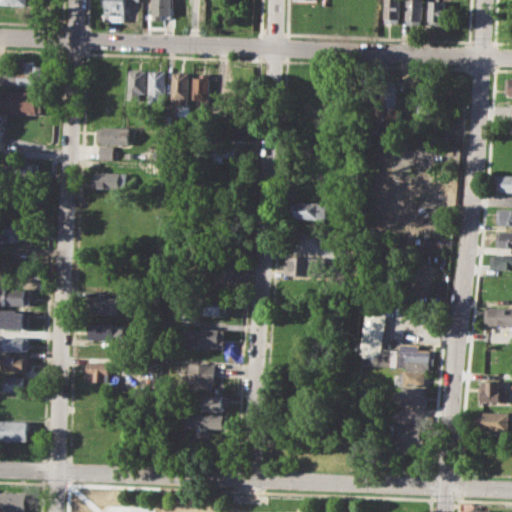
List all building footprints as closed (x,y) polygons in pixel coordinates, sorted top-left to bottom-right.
[(127,0),(127,22),(106,21),(107,0),(127,0)] [(152,0),(171,0),(171,16),(163,16),(163,20),(152,19),(152,0)] [(384,0),(399,0),(399,22),(383,21),(384,0)] [(406,0),(423,0),(422,24),(405,23),(406,0)] [(428,0),(446,0),(445,24),(428,23),(428,0)] [(4,64),(17,64),(17,60),(36,60),(35,65),(45,65),(45,86),(4,85),(4,64)] [(130,69),(147,70),(146,94),(129,93),(130,69)] [(150,70),(149,102),(165,102),(167,71),(150,70)] [(173,71),(189,71),(188,102),(172,102),(173,71)] [(194,77),(209,77),(208,104),(192,103),(194,77)] [(381,79),(398,81),(395,116),(379,114),(381,79)] [(402,82),(400,114),(415,115),(417,83),(402,82)] [(421,83),(419,115),(433,116),(435,84),(421,83)] [(2,89),(43,91),(42,114),(1,112),(2,89)] [(99,126),(130,128),(130,144),(98,142),(99,126)] [(114,159),(115,146),(100,145),(100,159),(114,159)] [(235,157),(235,147),(214,147),(214,157),(235,157)] [(8,161),(40,163),(39,180),(8,178),(8,161)] [(147,162),(158,162),(158,172),(146,171),(147,162)] [(96,172),(129,173),(129,183),(121,183),(121,188),(96,187),(96,172)] [(497,174),(511,174),(511,191),(497,191),(497,174)] [(291,186),(326,188),(326,200),(291,198),(291,186)] [(291,201),(327,203),(327,218),(291,217),(291,201)] [(496,208),(511,208),(511,224),(496,224),(496,208)] [(0,220),(36,222),(35,238),(22,238),(22,241),(0,240),(0,220)] [(496,230),(511,230),(511,247),(496,247),(496,230)] [(489,254),(511,254),(511,268),(488,268),(489,254)] [(286,256),(325,258),(324,276),(285,274),(286,256)] [(200,261),(233,263),(232,281),(199,280),(200,261)] [(290,278),(319,279),(318,295),(289,293),(290,278)] [(0,287),(33,289),(33,305),(0,304),(0,287)] [(95,296),(131,298),(131,309),(119,308),(119,312),(95,311),(95,296)] [(193,296),(227,297),(226,315),(192,313),(193,296)] [(369,355),(379,356),(387,308),(366,304),(359,346),(370,348),(369,355)] [(484,307),(511,307),(511,324),(484,324),(484,307)] [(3,311),(31,312),(31,328),(3,327),(3,311)] [(92,323),(128,324),(127,340),(91,339),(92,323)] [(188,328),(227,329),(226,344),(220,344),(220,350),(193,349),(193,337),(188,337),(188,328)] [(2,335),(30,336),(29,351),(2,349),(2,335)] [(370,348),(402,350),(403,343),(420,344),(420,351),(430,351),(429,357),(434,357),(433,364),(429,364),(428,368),(369,365),(370,348)] [(0,370),(1,355),(30,357),(29,372),(0,370)] [(90,360),(111,362),(110,381),(96,380),(96,372),(89,372),(90,360)] [(189,362),(215,364),(213,391),(189,389),(190,385),(184,384),(185,372),(189,372),(189,362)] [(404,370),(425,371),(425,386),(398,384),(399,373),(404,373),(404,370)] [(0,375),(26,376),(26,391),(0,390),(0,375)] [(478,380),(498,380),(498,388),(506,389),(506,401),(478,401),(478,380)] [(402,387),(426,389),(425,405),(393,403),(394,390),(402,390),(402,387)] [(204,394),(225,395),(224,411),(203,411),(204,394)] [(476,411),(509,412),(508,431),(476,430),(476,411)] [(186,413),(225,415),(224,429),(185,427),(186,413)] [(0,419),(29,421),(28,441),(0,439),(0,419)] [(396,423),(423,424),(422,446),(399,445),(399,437),(395,437),(396,423)] [(319,438),(346,439),(345,458),(337,458),(336,462),(326,461),(326,458),(318,457),(319,438)] [(0,492),(0,511),(25,511),(26,493),(0,492)]
